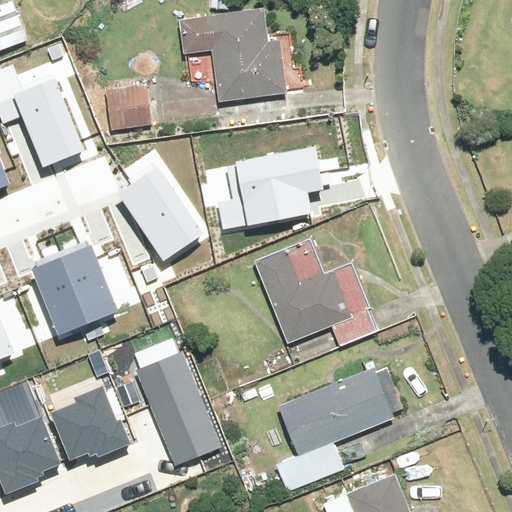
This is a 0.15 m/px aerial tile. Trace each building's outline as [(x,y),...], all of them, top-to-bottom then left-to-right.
[(18,0),(14,0),(0,5),(0,54),(34,42),(18,0)] [(261,12),(174,23),(178,56),(208,52),(215,104),(286,95),(279,42),(265,44),(261,12)] [(0,134),(27,126),(43,174),(88,160),(62,81),(26,93),(19,72),(0,78),(0,134)] [(154,85),(113,87),(115,131),(156,129),(154,85)] [(0,154),(0,195),(13,190),(0,154)] [(217,213),(222,241),(311,226),(307,203),(316,201),(309,163),(231,176),(237,209),(217,213)] [(162,188),(126,214),(167,270),(203,244),(162,188)] [(309,241),(252,263),(284,345),(330,328),(338,348),(377,333),(350,263),(322,274),(309,241)] [(34,270),(59,335),(117,313),(92,247),(34,270)] [(0,361),(12,357),(0,324),(0,361)] [(44,346),(24,354),(33,377),(105,348),(96,326),(44,346)] [(183,351),(139,368),(174,458),(217,442),(183,351)] [(279,407),(298,456),(392,420),(389,415),(406,408),(390,368),(374,374),(372,371),(279,407)] [(76,454),(131,433),(124,416),(119,418),(106,382),(79,392),(83,403),(60,411),(76,454)] [(3,464),(10,482),(65,462),(50,419),(26,428),(22,417),(0,424),(0,440),(8,463),(3,464)] [(304,455),(279,466),(291,495),(352,470),(340,441),(304,455)] [(172,464),(146,474),(155,497),(181,487),(172,464)] [(406,511),(392,476),(343,496),(349,511),(406,511)]
